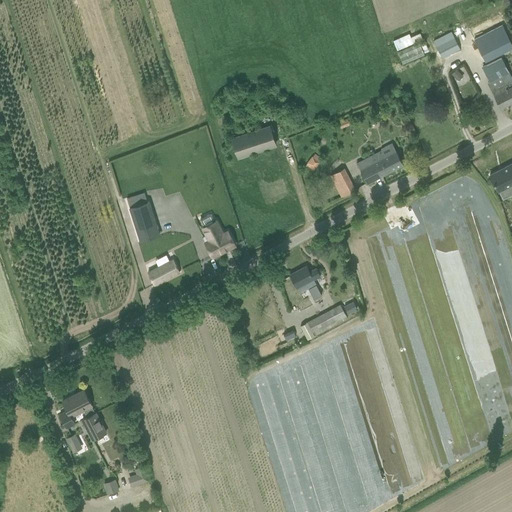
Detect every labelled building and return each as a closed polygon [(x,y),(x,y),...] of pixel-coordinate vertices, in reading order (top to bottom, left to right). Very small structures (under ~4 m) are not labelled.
[(511,43),(502,25),(474,39),(486,62),(511,48),(511,43)] [(443,57),(448,55),(460,49),(451,31),(434,41),(443,57)] [(411,36),(399,41),(402,48),(422,39),(420,32),(411,36)] [(398,51),(402,63),(425,54),(421,42),(398,51)] [(491,88),(501,108),(511,101),(511,76),(509,71),(508,72),(500,57),(487,64),(483,67),(490,81),(487,83),(491,88)] [(463,65),(458,68),(462,75),(467,72),(463,65)] [(451,74),(455,77),(460,72),(456,69),(451,74)] [(237,158),(275,146),(268,125),(230,137),(237,158)] [(357,164),(367,183),(403,165),(396,150),(384,156),(382,151),(357,164)] [(321,160),(314,154),(307,164),(313,170),(321,160)] [(497,192),(498,192),(502,200),(511,194),(511,163),(488,176),(497,192)] [(330,176),(337,189),(342,197),(355,190),(343,169),(330,176)] [(150,201),(147,202),(144,192),(127,198),(130,208),(129,208),(140,242),(161,235),(150,201)] [(213,257),(235,245),(228,231),(227,230),(224,231),(217,219),(201,227),(205,235),(202,237),(213,257)] [(173,259),(148,272),(154,285),(179,272),(173,259)] [(320,275),(317,269),(310,273),(306,267),(290,275),(300,292),(315,284),(313,279),(320,275)] [(346,317),(340,305),(301,326),(307,338),(346,317)] [(285,340),(295,336),(293,330),(283,334),(285,340)] [(105,433),(99,420),(95,413),(94,414),(90,405),(91,404),(84,390),(76,394),(76,395),(63,401),(63,400),(62,401),(67,410),(60,414),(67,428),(76,423),(72,415),(83,410),(87,417),(82,419),(92,440),(105,433)] [(75,434),(66,438),(73,453),(78,450),(72,440),(77,437),(75,434)] [(150,480),(140,450),(130,454),(137,473),(129,476),(132,486),(150,480)] [(119,489),(116,479),(104,482),(107,493),(119,489)]
